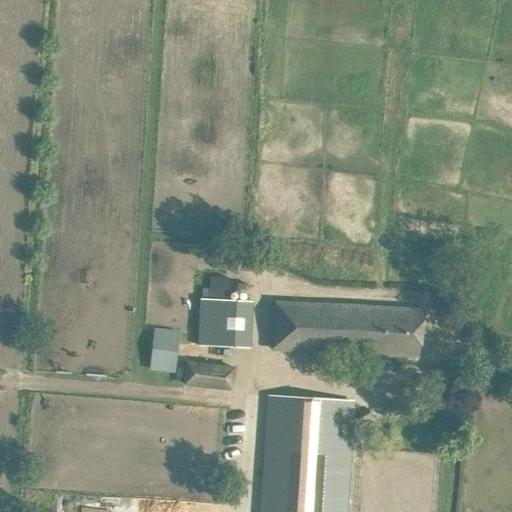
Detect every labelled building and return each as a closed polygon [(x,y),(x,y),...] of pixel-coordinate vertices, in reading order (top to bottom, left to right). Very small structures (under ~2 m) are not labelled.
[(226,302),(227,277),(211,276),(209,301),(203,301),(201,347),(251,350),(254,304),(226,302)] [(423,310),(388,307),(275,302),(272,349),(399,354),(419,356),(423,310)] [(154,329),(149,370),(174,373),(179,332),(154,329)] [(235,366),(187,362),(185,385),(233,389),(235,366)] [(363,434),(354,433),(356,403),(271,397),(262,511),(348,511),(354,441),(363,442),(363,434)] [(228,410),(224,482),(240,483),(245,411),(228,410)]
